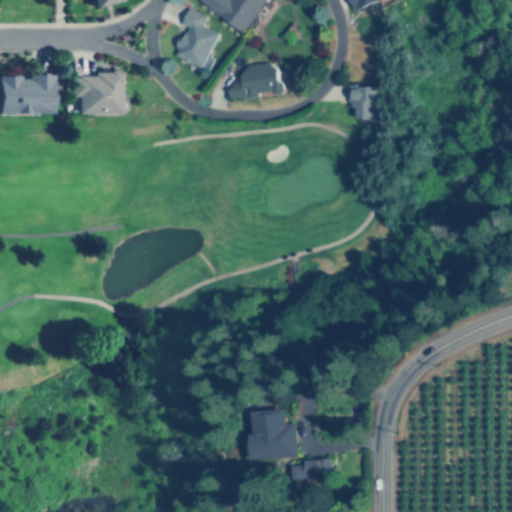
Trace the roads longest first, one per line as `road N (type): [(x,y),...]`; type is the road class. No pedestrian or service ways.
road 1 (residential): [(81,39),(133,58),(192,107),(274,114),(299,106),(329,78),(338,43),(330,0),(158,1),(150,25),(155,73)]
road 2 (tertiary): [(511,311),(436,343),(398,377),(382,404),(379,511)]
